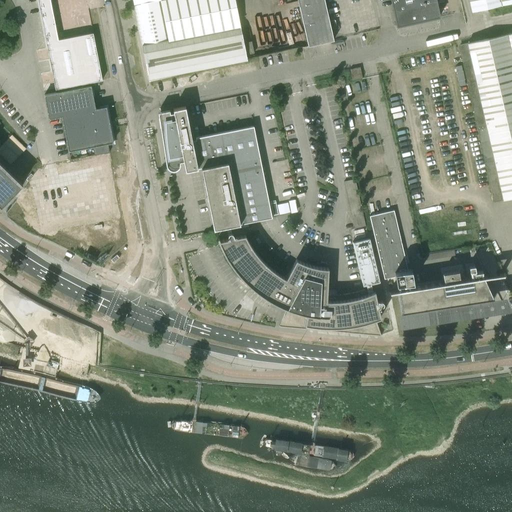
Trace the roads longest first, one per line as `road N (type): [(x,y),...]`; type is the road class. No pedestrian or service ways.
road 1 (unclassified): [(130,107),(467,29)]
road 2 (unknown): [(356,55),(413,249),(511,230)]
road 3 (unknown): [(511,219),(419,176),(394,91),(393,46)]
road 4 (secondary): [(132,320),(256,358),(326,360)]
road 5 (secondary): [(326,360),(421,361),(511,349)]
road 6 (secondary): [(136,309),(0,232)]
road 7 (unclassified): [(159,259),(130,107)]
road 8 (secondary): [(326,360),(177,325)]
road 9 (secondary): [(0,249),(132,320)]
